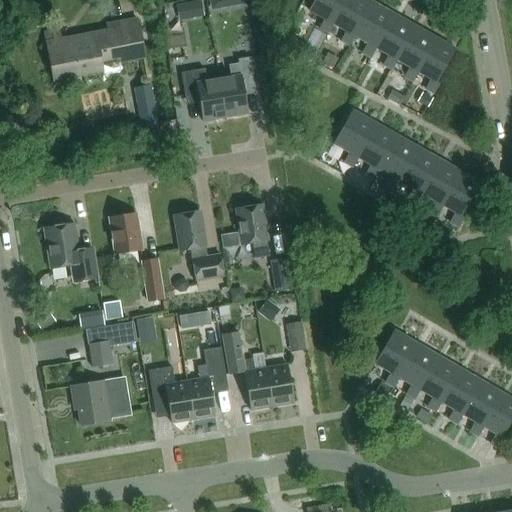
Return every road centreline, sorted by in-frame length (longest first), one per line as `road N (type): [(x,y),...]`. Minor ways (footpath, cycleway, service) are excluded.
road 1 (unclassified): [(180,481),(312,459),(378,487),(415,490),(511,473)]
road 2 (residential): [(0,201),(264,158)]
road 3 (unclassified): [(34,511),(0,304)]
road 4 (unclassified): [(511,160),(482,0)]
road 5 (unclassified): [(34,511),(52,500),(180,481)]
